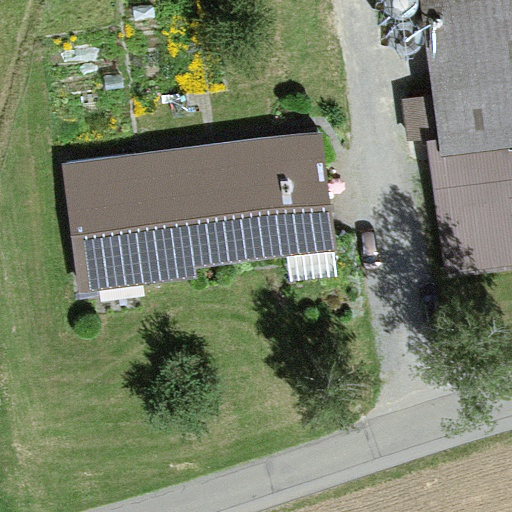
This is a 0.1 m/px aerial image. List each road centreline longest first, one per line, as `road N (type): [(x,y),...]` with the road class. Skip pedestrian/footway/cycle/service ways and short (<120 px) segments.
road 1 (track): [(336,0),(417,433)]
road 2 (tertiary): [(153,511),(511,405)]
